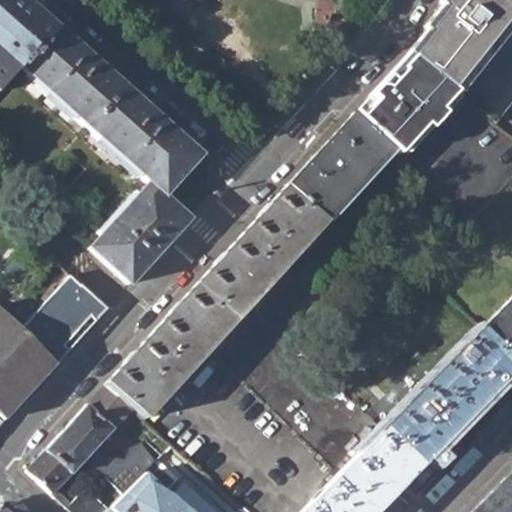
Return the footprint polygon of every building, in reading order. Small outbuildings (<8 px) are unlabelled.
[(28,0),(0,0),(0,88),(57,25),(28,0)] [(511,0),(449,0),(424,27),(428,32),(406,54),(454,91),(497,127),(511,105),(511,0)] [(57,25),(0,88),(0,127),(17,144),(35,124),(66,153),(49,172),(94,214),(75,235),(85,244),(128,284),(187,220),(162,196),(199,157),(57,25)] [(406,54),(368,96),(374,102),(359,119),(387,145),(391,148),(398,153),(454,91),(406,54)] [(285,186),(326,218),(391,148),(387,145),(359,119),(352,113),(285,186)] [(479,327),(511,358),(511,178),(474,221),(468,216),(416,273),(479,327)] [(177,380),(206,348),(326,218),(285,186),(139,345),(103,384),(129,408),(141,419),(177,380)] [(20,331),(52,363),(107,309),(69,276),(20,331)] [(0,310),(0,416),(2,418),(14,406),(11,404),(6,399),(24,380),(29,385),(52,363),(20,331),(0,310)] [(342,470),(301,511),(374,511),(511,369),(511,358),(479,327),(342,470)] [(11,404),(29,385),(24,380),(6,399),(11,404)] [(84,405),(110,428),(129,408),(103,384),(84,405)] [(25,472),(49,495),(110,428),(84,405),(25,469),(25,472)] [(111,469),(127,485),(140,471),(158,451),(142,437),(111,469)] [(511,511),(511,469),(470,511),(511,511)] [(107,507),(101,511),(187,511),(140,471),(127,485),(107,507)] [(63,508),(67,511),(80,511),(95,496),(85,486),(63,508)] [(80,511),(101,511),(107,507),(95,496),(80,511)]
